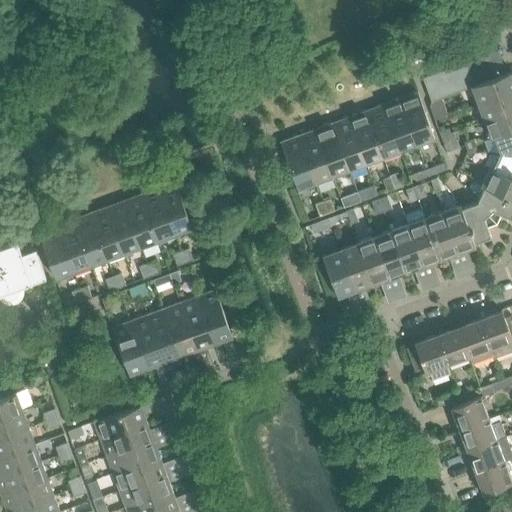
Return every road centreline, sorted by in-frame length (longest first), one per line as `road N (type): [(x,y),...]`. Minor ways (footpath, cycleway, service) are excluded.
road 1 (residential): [(219,511),(185,411),(189,390),(318,337),(511,276)]
road 2 (residential): [(392,75),(511,30)]
